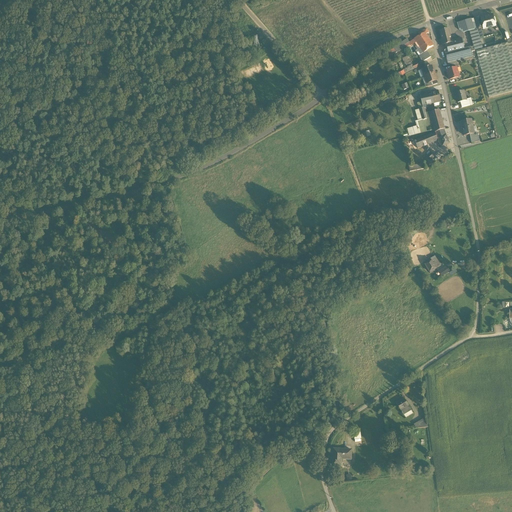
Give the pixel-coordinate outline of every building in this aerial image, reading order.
[(481,19),(483,25),(484,25),(487,27),(488,28),(495,26),(494,24),(496,24),(494,18),(493,18),(492,16),(481,19)] [(474,19),(477,28),(483,27),(483,25),(481,19),(480,17),(474,19)] [(459,30),(463,33),(474,30),(471,19),(457,23),(459,30)] [(420,48),(423,53),(427,51),(426,50),(433,46),(431,42),(427,37),(426,35),(428,33),(426,29),(423,30),(418,33),(420,36),(414,39),(416,43),(420,48)] [(440,32),(443,40),(446,39),(447,39),(447,40),(451,39),(451,38),(449,30),(440,32)] [(469,32),(474,50),(482,48),(480,39),(477,30),(474,30),(469,32)] [(395,51),(396,53),(402,50),(400,48),(408,43),(409,42),(407,39),(393,48),(395,51)] [(446,45),(447,49),(448,53),(465,49),(462,39),(457,40),(458,42),(447,44),(446,44),(446,45)] [(511,41),(476,52),(489,98),(511,91),(511,41)] [(445,54),(447,63),(473,57),(471,48),(465,49),(448,53),(445,54)] [(423,59),(424,61),(431,57),(427,51),(423,53),(420,55),(423,59)] [(474,59),(473,57),(447,63),(448,66),(452,65),(457,64),(474,59)] [(407,68),(409,71),(413,69),(425,64),(423,62),(424,61),(423,59),(421,60),(417,62),(412,65),(411,62),(405,64),(407,68)] [(422,70),(424,77),(435,73),(432,66),(426,68),(422,70)] [(447,71),(449,80),(459,77),(457,69),(457,68),(453,69),(447,71)] [(437,80),(435,73),(424,77),(427,84),(431,82),(437,80)] [(431,92),(431,95),(433,104),(434,103),(438,103),(441,102),(438,91),(431,92)] [(455,93),(458,103),(460,102),(467,100),(464,91),(455,93)] [(422,102),(422,103),(423,108),(427,107),(427,105),(428,105),(433,104),(431,95),(427,96),(426,93),(420,95),(422,102)] [(427,108),(427,107),(423,108),(419,109),(422,120),(416,122),(417,127),(416,127),(413,128),(413,127),(413,128),(415,135),(427,132),(426,130),(425,131),(423,125),(432,123),(429,113),(426,114),(425,110),(426,110),(426,108),(427,108)] [(433,124),(435,133),(443,129),(444,129),(439,110),(429,113),(432,123),(433,124)] [(416,126),(413,127),(413,128),(416,127),(417,127),(416,122),(422,120),(418,121),(415,122),(416,126)] [(461,122),(464,136),(469,135),(473,134),(472,127),(471,120),(461,122)] [(425,131),(426,130),(425,127),(433,124),(432,123),(423,125),(425,131)] [(435,133),(437,139),(446,136),(443,129),(435,133)] [(435,133),(423,137),(426,145),(430,144),(430,145),(438,142),(437,139),(435,133)] [(469,135),(471,144),(479,142),(477,133),(473,134),(469,135)] [(449,144),(446,136),(437,139),(438,142),(441,147),(449,144)] [(411,152),(426,145),(423,137),(418,139),(415,137),(404,142),(407,152),(411,151),(411,152)] [(427,157),(430,160),(435,156),(432,152),(427,157)] [(408,166),(409,172),(424,169),(422,163),(408,166)] [(436,259),(432,261),(433,264),(434,263),(436,265),(434,265),(436,269),(440,266),(436,259)] [(429,273),(436,269),(434,265),(436,265),(434,263),(433,264),(432,261),(431,261),(425,265),(429,273)] [(438,272),(441,277),(450,271),(447,267),(438,272)] [(397,404),(401,411),(408,406),(404,399),(397,404)] [(411,411),(410,409),(408,406),(401,411),(402,413),(404,415),(411,411)] [(415,425),(417,429),(428,428),(423,420),(415,425)] [(333,465),(341,466),(341,459),(341,458),(351,458),(352,451),(336,449),(335,457),(334,457),(333,465)]
